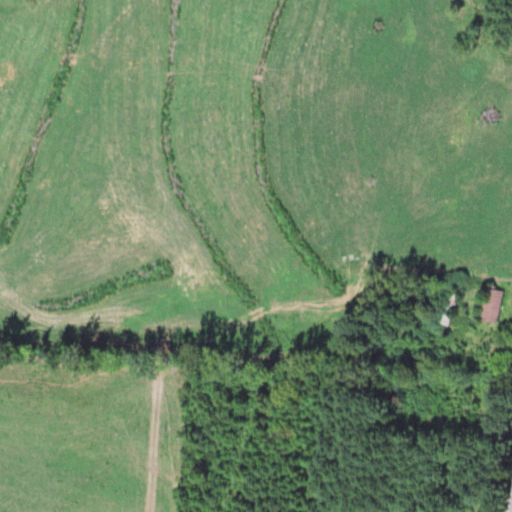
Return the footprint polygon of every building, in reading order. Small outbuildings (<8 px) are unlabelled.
[(439,324),(450,327),(460,291),(450,288),(439,324)] [(496,324),(502,292),(484,288),(478,320),(496,324)] [(472,362),(488,365),(493,336),(476,333),(472,362)] [(429,352),(441,354),(444,337),(432,335),(429,352)] [(453,421),(473,421),(473,393),(453,393),(453,421)]
